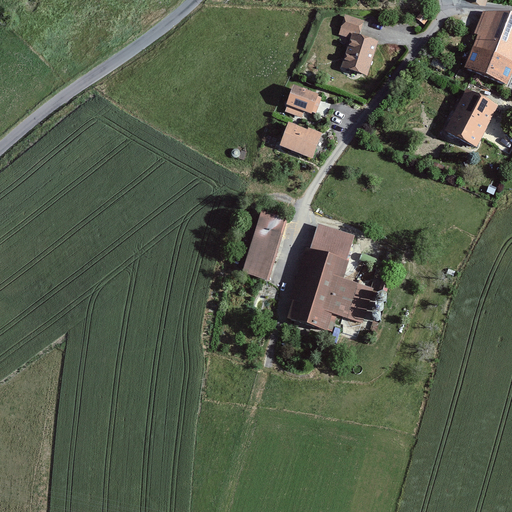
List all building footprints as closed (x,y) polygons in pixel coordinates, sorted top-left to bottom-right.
[(424,27),(434,14),(425,8),(416,20),(424,27)] [(511,16),(480,13),(468,49),(469,50),(461,73),(505,90),(511,72),(511,16)] [(337,36),(350,40),(341,71),(368,79),(378,43),(358,38),(362,21),(343,16),(337,36)] [(309,118),(316,99),(291,90),(284,109),(309,118)] [(476,149),(496,108),(463,91),(442,133),(476,149)] [(276,149),(311,160),(320,135),(285,123),(276,149)] [(430,170),(442,175),(446,167),(434,162),(430,170)] [(286,219),(259,210),(239,275),(266,284),(286,219)] [(326,334),(332,316),(363,323),(371,287),(342,281),(347,262),(344,261),(352,236),(315,225),(307,250),(304,249),(283,321),(326,334)] [(376,246),(372,259),(377,260),(381,248),(376,246)]
